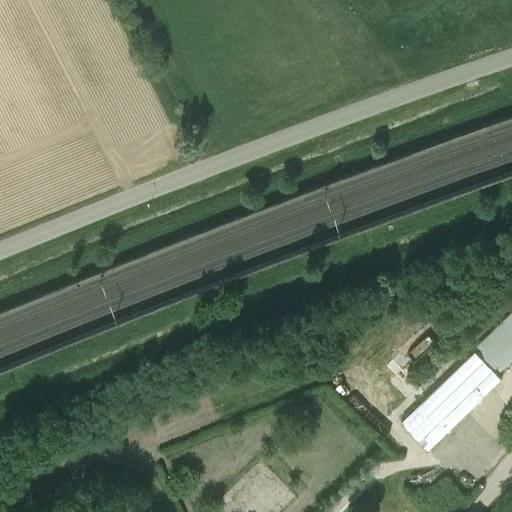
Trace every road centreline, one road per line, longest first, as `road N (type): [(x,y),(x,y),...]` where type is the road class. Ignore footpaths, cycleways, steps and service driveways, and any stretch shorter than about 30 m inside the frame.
road 1 (unclassified): [(0,253),(511,61)]
road 2 (motorway): [(0,129),(371,0)]
road 3 (motorway): [(208,0),(0,74)]
